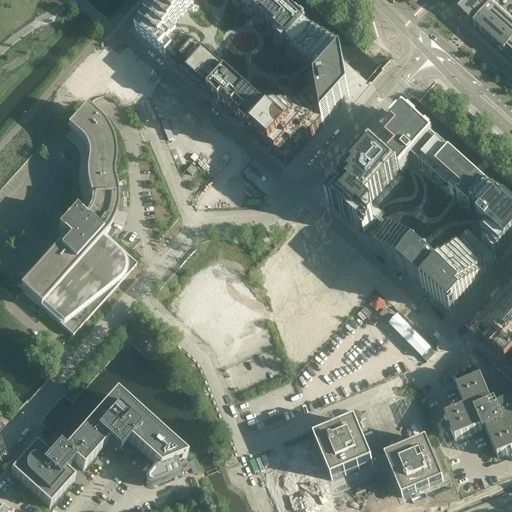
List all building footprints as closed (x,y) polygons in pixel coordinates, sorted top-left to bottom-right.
[(343,60),(285,8),(281,5),(279,3),(275,0),(164,0),(161,4),(159,6),(156,9),(154,12),(136,32),(168,60),(189,80),(190,81),(192,82),(196,85),(199,88),(210,98),(221,108),(224,110),(228,114),(231,117),(241,126),(252,136),(254,138),(264,147),(267,149),(268,151),(270,152),(287,167),(331,119),(334,115),(339,109),(342,106),(350,98),(343,62),(343,60)] [(469,0),(468,2),(459,12),(511,60),(511,26),(485,2),(486,0),(469,0)] [(101,77),(81,97),(89,105),(109,85),(101,77)] [(63,236),(59,240),(17,287),(73,337),(137,266),(105,237),(110,230),(114,221),(117,212),(118,203),(117,194),(115,185),(115,184),(114,180),(114,175),(114,171),(115,163),(115,155),(114,147),(111,139),(108,132),(103,125),(97,119),(86,109),(67,129),(79,140),(82,144),(85,149),(87,154),(88,160),(87,165),(86,172),(86,179),(87,186),(89,193),(90,199),(90,204),(89,210),(86,215),(83,219),(80,217),(81,216),(75,211),(57,231),(63,236)] [(341,186),(326,203),(365,237),(371,242),(377,248),(382,253),(388,258),(394,263),(411,279),(412,279),(415,281),(419,285),(423,288),(422,289),(435,300),(440,304),(451,314),(460,303),(465,298),(476,285),(478,283),(482,279),(484,277),(497,263),(503,255),(505,254),(506,252),(507,250),(511,245),(511,212),(489,192),(489,191),(477,181),(474,178),(472,177),(461,166),(455,161),(431,140),(404,116),(389,132),(384,138),(377,147),(372,151),(361,164),(358,167),(344,183),(341,186)] [(234,171),(225,163),(232,156),(227,152),(214,166),(227,178),(234,171)] [(187,172),(192,176),(197,171),(192,166),(187,172)] [(303,239),(297,231),(287,240),(294,248),(303,239)] [(289,254),(278,256),(289,314),(301,312),(289,254)] [(216,267),(180,309),(223,345),(259,302),(216,267)] [(511,293),(475,334),(511,368),(511,293)] [(323,341),(338,328),(330,319),(315,333),(323,341)] [(511,400),(502,405),(492,400),(490,400),(481,378),(456,389),(465,409),(445,417),(455,442),(482,430),(483,434),(486,432),(497,459),(511,453),(511,400)] [(402,445),(379,454),(402,511),(428,511),(438,507),(439,510),(461,501),(418,393),(404,398),(408,407),(390,415),(402,445)] [(36,447),(11,474),(12,475),(16,479),(22,485),(27,489),(49,509),(62,495),(63,493),(74,481),(69,476),(78,467),(83,471),(112,439),(115,442),(115,448),(123,447),(122,441),(125,439),(158,468),(149,477),(148,479),(147,481),(147,482),(147,483),(148,485),(150,486),(151,486),(152,486),(154,485),(157,484),(174,477),(178,476),(179,475),(174,463),(186,459),(159,434),(142,419),(141,420),(116,397),(93,423),(92,422),(69,448),(68,449),(64,453),(63,453),(59,449),(49,459),(36,447)] [(332,482),(373,465),(356,423),(314,441),(332,482)] [(306,439),(260,458),(268,479),(272,477),(282,502),(278,503),(282,511),(344,511),(338,494),(328,498),(318,474),(320,473),(306,439)] [(194,460),(189,462),(193,472),(198,470),(194,460)]
